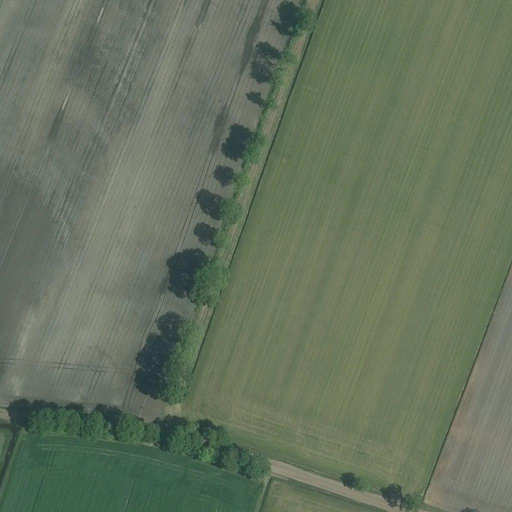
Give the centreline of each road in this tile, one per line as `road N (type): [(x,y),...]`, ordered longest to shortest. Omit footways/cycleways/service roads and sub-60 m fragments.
road 1 (track): [(160,429),(310,0)]
road 2 (track): [(0,409),(160,429),(420,511)]
